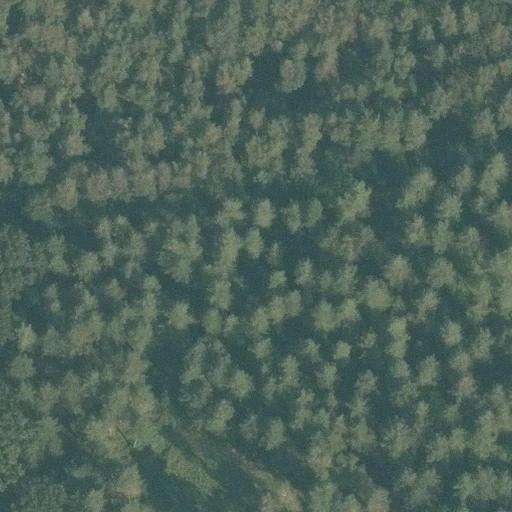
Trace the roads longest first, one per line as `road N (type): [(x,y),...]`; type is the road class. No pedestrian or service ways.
road 1 (track): [(161,248),(511,203)]
road 2 (track): [(161,248),(159,425),(179,447),(289,511)]
road 3 (track): [(0,264),(161,248)]
